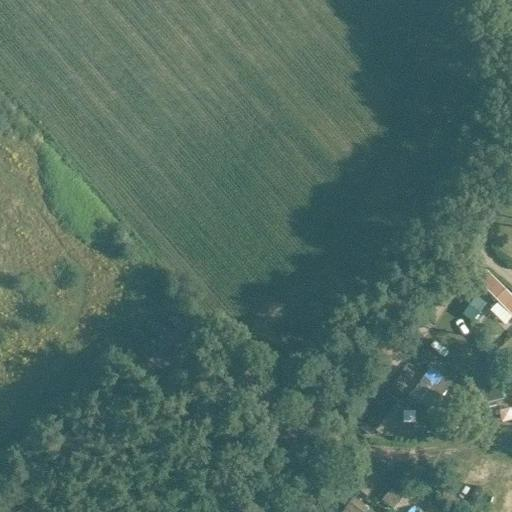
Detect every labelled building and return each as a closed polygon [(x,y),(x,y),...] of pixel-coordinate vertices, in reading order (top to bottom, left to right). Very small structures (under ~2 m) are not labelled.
[(511,313),(511,293),(495,277),(485,287),(511,313)] [(478,324),(458,313),(435,355),(454,366),(478,324)] [(436,415),(455,383),(435,371),(416,403),(436,415)] [(501,373),(476,381),(485,410),(510,402),(501,373)] [(382,439),(403,404),(391,397),(369,431),(382,439)] [(463,511),(466,511),(486,511),(497,477),(475,470),(463,511)]
